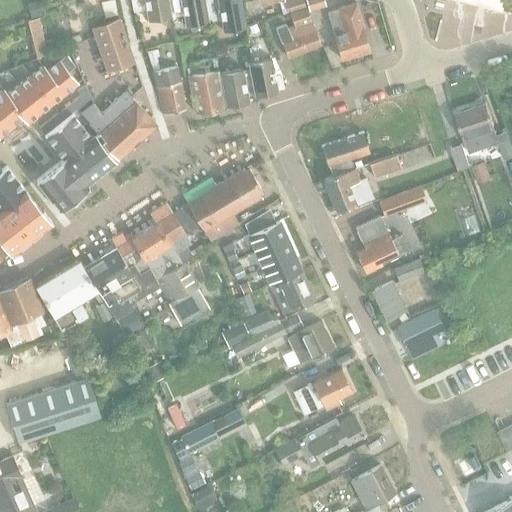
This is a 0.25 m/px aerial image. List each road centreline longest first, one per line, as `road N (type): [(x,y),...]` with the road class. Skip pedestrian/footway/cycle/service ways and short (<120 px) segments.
road 1 (residential): [(416,424),(270,115)]
road 2 (residential): [(270,115),(168,157),(70,235),(0,274)]
road 3 (residential): [(420,69),(270,115)]
